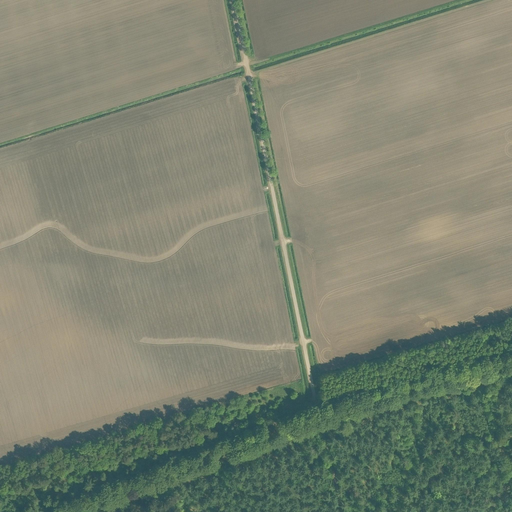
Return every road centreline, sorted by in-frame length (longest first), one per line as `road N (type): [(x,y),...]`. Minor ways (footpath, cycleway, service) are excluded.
road 1 (unclassified): [(343,511),(233,0)]
road 2 (track): [(65,511),(318,415),(511,359)]
